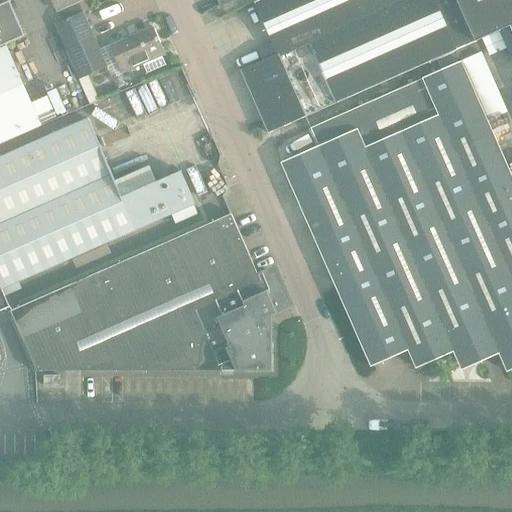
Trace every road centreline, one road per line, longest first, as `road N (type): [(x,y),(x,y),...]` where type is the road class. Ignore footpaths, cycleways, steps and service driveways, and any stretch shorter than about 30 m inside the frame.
road 1 (unclassified): [(352,421),(172,0)]
road 2 (unclassified): [(352,421),(63,419)]
road 3 (unclassified): [(511,420),(352,421)]
